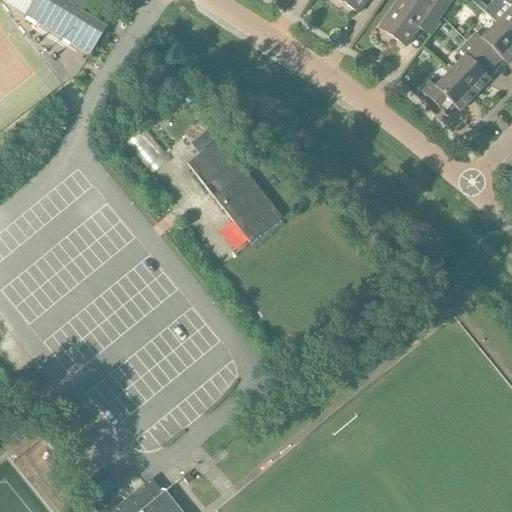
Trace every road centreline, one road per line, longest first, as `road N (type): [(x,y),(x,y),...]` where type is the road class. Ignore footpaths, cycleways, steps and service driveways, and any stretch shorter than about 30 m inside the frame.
road 1 (residential): [(454,183),(364,100),(220,0)]
road 2 (residential): [(0,215),(72,147),(155,0)]
